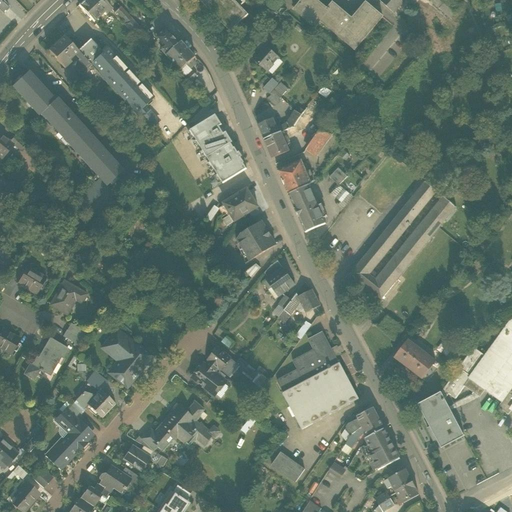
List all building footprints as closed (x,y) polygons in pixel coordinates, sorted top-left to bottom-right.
[(83,0),(78,5),(93,22),(103,13),(105,15),(112,9),(103,0),(83,0)] [(200,0),(231,33),(249,16),(233,0),(200,0)] [(321,22),(354,50),(382,17),(366,3),(352,19),(332,3),(327,9),(315,0),(302,0),(294,10),(315,28),(321,22)] [(381,0),(380,1),(393,13),(404,0),(381,0)] [(429,0),(439,9),(446,0),(429,0)] [(462,6),(455,0),(446,0),(439,9),(451,19),(462,6)] [(0,10),(4,14),(9,9),(1,1),(0,2),(0,1),(0,10)] [(124,24),(132,33),(135,30),(139,27),(122,9),(117,14),(125,23),(124,24)] [(145,34),(139,27),(135,30),(142,38),(145,34)] [(161,50),(166,56),(182,42),(178,38),(176,39),(167,29),(157,38),(165,46),(161,50)] [(78,61),(86,70),(87,70),(91,66),(77,51),(64,37),(49,51),(64,68),(71,62),(69,60),(75,55),(79,60),(78,61)] [(196,57),(182,42),(166,56),(191,82),(197,77),(192,72),(188,75),(183,70),(187,66),(189,68),(191,68),(195,65),(195,62),(193,60),(196,57)] [(86,43),(77,51),(91,66),(98,74),(144,124),(153,115),(154,115),(145,105),(154,98),(108,48),(99,56),(86,43)] [(253,59),(267,72),(268,71),(266,69),(271,63),(273,64),(278,59),(279,58),(265,46),(253,59)] [(273,64),(268,71),(272,75),(283,63),(278,59),(273,64)] [(98,74),(91,66),(87,70),(86,70),(81,75),(88,82),(98,74)] [(189,68),(187,66),(183,70),(188,75),(192,72),(189,68)] [(39,116),(42,113),(54,102),(53,101),(27,73),(12,87),(27,103),(29,102),(33,107),(32,108),(39,116)] [(264,89),(269,94),(278,85),(272,80),(264,89)] [(267,99),(272,108),(277,104),(280,103),(279,100),(288,90),(284,86),(281,90),(277,87),(270,94),(271,96),(267,99)] [(60,132),(64,137),(79,124),(56,99),(53,101),(54,102),(42,113),(46,118),(45,119),(58,133),(60,132)] [(281,132),(294,127),(301,115),(295,111),(287,122),(287,123),(287,124),(277,128),(279,133),(281,132)] [(144,124),(149,130),(158,121),(153,115),(144,124)] [(222,125),(216,115),(190,131),(223,184),(247,169),(243,164),(244,163),(241,158),(242,157),(239,152),(238,153),(235,148),(234,149),(231,144),(232,143),(226,133),(224,134),(219,127),(222,125)] [(258,125),(264,140),(279,133),(277,128),(273,119),(258,125)] [(82,156),(86,161),(101,149),(79,124),(64,137),(69,142),(68,143),(81,157),(82,156)] [(307,148),(316,155),(330,136),(321,129),(307,148)] [(281,132),(279,133),(264,140),(272,159),(289,151),(286,146),(289,145),(286,137),(283,138),(281,132)] [(0,157),(2,159),(14,145),(20,150),(24,146),(15,136),(10,142),(0,133),(0,157)] [(122,172),(101,149),(86,161),(91,167),(90,168),(100,178),(107,186),(107,185),(122,172)] [(343,150),(338,156),(344,161),(349,155),(343,150)] [(278,172),(288,195),(309,186),(311,184),(313,181),(311,176),(308,178),(302,164),(301,161),(278,172)] [(307,162),(302,164),(308,178),(311,176),(309,170),(310,169),(307,162)] [(329,177),(338,186),(339,185),(347,177),(338,168),(329,177)] [(81,207),(83,210),(109,187),(107,185),(107,186),(100,178),(75,201),(81,207)] [(0,193),(1,193),(3,194),(9,188),(0,180),(0,193)] [(369,290),(381,300),(382,299),(404,272),(403,272),(455,208),(456,208),(425,182),(424,183),(351,274),(350,275),(362,284),(370,290),(369,290)] [(330,194),(336,198),(343,189),(339,185),(338,186),(330,194)] [(316,203),(309,186),(288,195),(296,214),(319,204),(318,202),(316,203)] [(231,215),(235,222),(249,214),(258,208),(247,189),(239,195),(238,193),(229,199),(230,199),(224,203),(231,215)] [(336,198),(341,203),(349,194),(343,189),(336,198)] [(365,254),(410,196),(402,190),(358,249),(365,254)] [(353,197),(349,194),(341,203),(338,206),(343,210),(353,197)] [(320,206),(319,204),(296,214),(305,233),(325,224),(323,219),(318,207),(320,206)] [(322,205),(320,206),(318,207),(323,219),(327,217),(322,205)] [(215,206),(206,218),(211,221),(220,209),(215,206)] [(258,208),(249,214),(252,218),(261,213),(258,208)] [(226,227),(235,222),(231,215),(222,220),(226,227)] [(124,217),(120,222),(128,230),(132,225),(124,217)] [(120,222),(116,226),(124,234),(128,230),(120,222)] [(238,241),(250,261),(276,245),(270,237),(271,236),(268,231),(267,231),(262,223),(242,235),(238,241)] [(120,239),(124,234),(116,226),(112,231),(120,239)] [(0,273),(1,274),(6,266),(5,265),(8,259),(3,256),(4,254),(0,251),(0,273)] [(471,266),(477,271),(485,261),(479,256),(471,266)] [(265,273),(268,279),(283,268),(278,261),(270,266),(265,273)] [(260,268),(256,264),(244,272),(251,278),(260,268)] [(17,284),(37,295),(46,278),(27,267),(17,284)] [(266,280),(272,288),(278,297),(291,289),(289,286),(293,283),(283,268),(268,279),(266,280)] [(268,290),(272,288),(266,280),(263,282),(268,290)] [(50,305),(66,315),(71,306),(70,305),(74,299),(75,300),(82,304),(87,295),(63,282),(50,305)] [(272,288),(268,290),(276,300),(278,297),(272,288)] [(298,297),(300,303),(304,309),(306,313),(320,306),(312,290),(298,297)] [(297,294),(284,311),(291,316),(297,308),(300,303),(298,297),(297,294)] [(279,305),(284,309),(291,300),(285,296),(279,305)] [(284,309),(279,305),(272,313),(278,317),(284,309)] [(285,323),(291,316),(284,311),(279,318),(285,323)] [(378,327),(395,340),(403,329),(387,316),(378,327)] [(511,318),(499,336),(511,344),(511,318)] [(296,336),(301,339),(311,325),(306,321),(296,336)] [(70,324),(67,331),(78,337),(81,331),(70,324)] [(0,331),(0,348),(11,355),(20,339),(2,329),(0,331)] [(74,343),(78,337),(67,331),(63,337),(74,343)] [(109,374),(126,388),(134,378),(133,374),(137,369),(142,368),(151,357),(141,349),(139,352),(136,349),(138,346),(133,343),(132,344),(116,331),(106,344),(114,350),(112,353),(120,359),(118,362),(109,374)] [(277,381),(283,393),(339,364),(322,332),(308,340),(313,350),(292,361),(297,369),(278,379),(277,381)] [(503,400),(511,387),(511,344),(499,336),(485,356),(470,376),(471,377),(485,387),(503,400)] [(83,340),(78,337),(74,343),(79,346),(83,340)] [(233,344),(225,337),(221,343),(229,349),(233,344)] [(31,379),(34,378),(35,378),(35,377),(39,371),(42,372),(42,371),(46,374),(47,374),(47,373),(54,361),(57,363),(57,362),(56,362),(60,357),(62,358),(67,350),(50,339),(38,359),(36,358),(32,365),(32,366),(28,367),(27,367),(28,368),(25,372),(25,371),(24,372),(25,373),(26,376),(25,376),(26,377),(26,376),(30,379),(31,380),(31,379)] [(395,358),(408,368),(420,353),(414,348),(416,346),(408,341),(395,358)] [(102,349),(118,362),(120,359),(112,353),(114,350),(106,344),(102,349)] [(337,356),(343,353),(340,345),(334,348),(337,356)] [(221,371),(221,370),(230,359),(217,348),(207,360),(210,362),(217,368),(221,371)] [(449,395),(455,399),(456,398),(456,399),(465,386),(465,385),(471,377),(470,376),(485,356),(473,348),(443,390),(449,395)] [(426,358),(420,353),(408,368),(422,379),(435,361),(428,356),(426,358)] [(235,364),(230,359),(221,370),(230,377),(238,367),(238,366),(235,364)] [(241,373),(252,382),(259,373),(244,361),(243,360),(238,366),(238,367),(243,371),(241,373)] [(210,393),(212,395),(216,395),(218,392),(218,390),(223,383),(214,376),(216,374),(214,372),(217,368),(210,362),(206,366),(205,365),(201,366),(196,372),(197,374),(193,379),(209,392),(210,393)] [(340,363),(339,364),(283,393),(283,394),(302,429),(359,399),(340,363)] [(133,374),(134,378),(142,368),(137,369),(133,374)] [(94,372),(87,382),(99,392),(101,391),(107,382),(94,372)] [(197,374),(196,372),(191,379),(210,393),(209,392),(193,379),(197,374)] [(252,382),(262,389),(269,380),(259,373),(252,382)] [(226,382),(216,374),(214,376),(223,383),(218,390),(218,392),(226,382)] [(480,394),(485,387),(471,377),(465,385),(465,386),(474,392),(475,390),(480,394)] [(226,384),(218,395),(222,398),(231,387),(226,384)] [(511,387),(503,400),(498,408),(508,415),(511,409),(511,387)] [(84,393),(76,401),(84,408),(87,405),(100,418),(108,410),(114,403),(101,391),(99,392),(95,396),(84,393)] [(418,405),(441,448),(464,436),(445,400),(441,393),(418,405)] [(76,401),(71,406),(79,412),(81,415),(86,410),(84,408),(76,401)] [(179,409),(162,427),(161,428),(167,433),(166,433),(173,439),(176,436),(186,446),(193,438),(198,441),(199,440),(204,444),(211,437),(206,432),(207,431),(199,423),(197,427),(193,423),(204,411),(195,403),(185,414),(179,409)] [(73,418),(79,412),(71,406),(70,404),(64,410),(73,418)] [(357,417),(358,419),(363,427),(379,419),(373,408),(357,417)] [(46,459),(59,470),(71,458),(70,458),(79,449),(83,445),(79,442),(89,431),(78,421),(77,422),(73,418),(64,410),(55,420),(68,432),(64,436),(66,438),(46,459)] [(82,416),(78,421),(89,431),(93,427),(82,416)] [(353,434),(363,427),(358,419),(348,425),(346,428),(353,434)] [(384,429),(379,419),(363,427),(365,432),(368,438),(384,429)] [(215,437),(221,431),(214,425),(208,431),(215,437)] [(162,451),(173,439),(166,433),(167,433),(161,428),(162,427),(160,426),(153,433),(160,440),(155,445),(158,446),(157,447),(162,451)] [(348,441),(355,445),(358,439),(365,432),(363,427),(353,434),(348,441)] [(392,444),(384,429),(368,438),(365,439),(368,444),(373,454),(392,444)] [(141,440),(153,452),(157,447),(158,446),(155,445),(160,440),(153,433),(150,430),(141,440)] [(93,435),(89,431),(79,442),(83,445),(93,435)] [(483,461),(488,458),(476,433),(471,436),(483,461)] [(44,457),(46,459),(66,438),(64,436),(44,457)] [(21,449),(28,455),(39,443),(32,437),(21,449)] [(134,441),(143,446),(153,452),(141,440),(137,437),(134,441)] [(0,466),(4,469),(17,454),(1,440),(0,439),(0,466)] [(374,454),(373,454),(368,444),(360,448),(365,458),(370,456),(374,454)] [(400,459),(392,444),(373,454),(374,454),(370,456),(373,462),(371,463),(374,470),(377,469),(378,471),(400,459)] [(139,451),(148,457),(153,452),(143,446),(139,451)] [(123,460),(140,470),(148,458),(148,457),(139,451),(133,447),(129,453),(128,453),(123,460)] [(154,452),(153,452),(148,457),(148,458),(154,462),(159,455),(154,452)] [(272,465),(296,482),(305,470),(281,453),(272,465)] [(329,471),(340,479),(345,471),(333,464),(329,471)] [(16,474),(22,480),(27,474),(18,466),(13,472),(16,474)] [(100,481),(98,485),(110,493),(113,489),(120,493),(122,489),(124,490),(131,480),(121,473),(110,466),(103,477),(100,475),(98,478),(98,480),(100,481)] [(121,473),(131,480),(134,474),(124,468),(121,473)] [(42,469),(37,475),(47,484),(52,479),(42,469)] [(388,479),(389,481),(392,486),(395,492),(412,482),(406,470),(388,479)] [(9,481),(10,481),(16,474),(13,472),(7,478),(7,479),(8,478),(10,480),(9,481)] [(43,489),(47,484),(37,475),(33,479),(43,489)] [(13,505),(20,511),(25,511),(38,496),(34,493),(36,492),(37,493),(38,492),(25,482),(13,497),(17,500),(13,505)] [(395,492),(398,498),(401,504),(418,496),(415,490),(416,490),(412,482),(395,492)] [(83,493),(80,498),(93,507),(100,497),(105,500),(110,493),(98,485),(94,491),(89,488),(87,488),(84,494),(83,493)] [(177,485),(172,492),(186,501),(190,494),(177,485)] [(163,506),(160,511),(161,511),(183,511),(189,504),(186,501),(172,492),(170,491),(161,504),(163,506)] [(374,499),(379,506),(390,499),(386,492),(374,499)] [(9,502),(13,505),(17,500),(13,497),(9,502)] [(68,511),(90,511),(93,507),(80,498),(79,498),(75,504),(74,504),(68,511)] [(390,499),(379,506),(382,511),(383,511),(394,505),(390,499)] [(303,511),(319,511),(321,509),(310,501),(303,511)]
